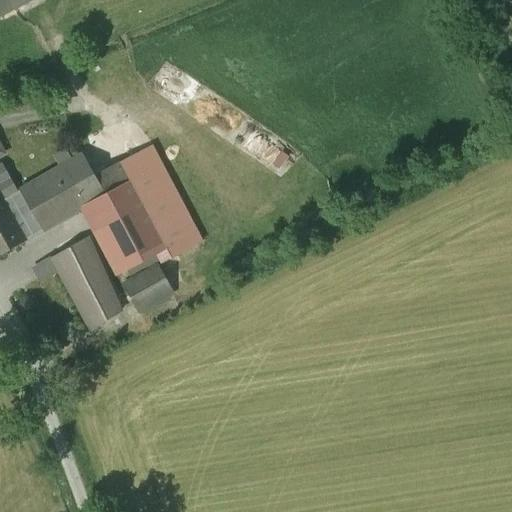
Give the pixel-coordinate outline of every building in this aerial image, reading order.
[(0,0),(0,17),(0,18),(35,0),(0,0)] [(130,182),(83,209),(118,274),(155,254),(160,263),(201,241),(151,147),(120,164),(130,182)] [(83,209),(130,182),(120,164),(95,178),(82,156),(2,201),(25,242),(83,209)] [(372,187),(373,178),(371,169),(365,162),(358,158),(349,157),(341,159),(334,164),(329,171),(327,179),(329,188),(334,196),(342,201),(351,202),(360,200),(367,195),(372,187)] [(0,256),(25,242),(2,201),(1,200),(2,199),(0,195),(0,256)] [(120,312),(88,239),(51,259),(91,329),(120,312)] [(157,266),(123,285),(138,313),(172,294),(157,266)]
